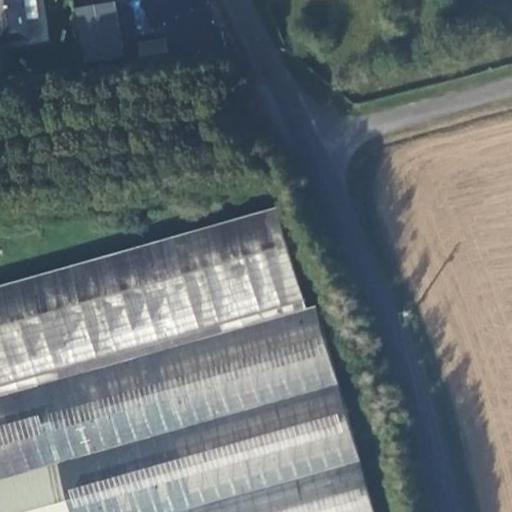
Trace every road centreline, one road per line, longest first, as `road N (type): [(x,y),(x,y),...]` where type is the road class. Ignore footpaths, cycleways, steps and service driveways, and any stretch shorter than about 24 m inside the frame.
road 1 (unclassified): [(452,511),(400,336),(310,144)]
road 2 (unclassified): [(511,84),(310,144)]
road 3 (unclassified): [(310,144),(241,0)]
